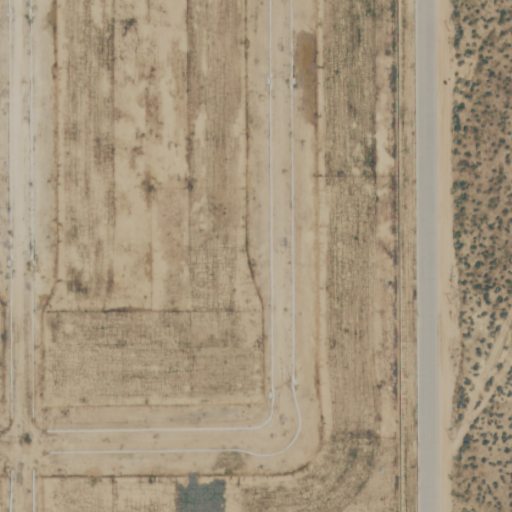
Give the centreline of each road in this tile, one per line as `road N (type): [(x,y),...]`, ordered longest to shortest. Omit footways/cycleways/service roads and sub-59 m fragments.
road 1 (residential): [(14,446),(280,439),(276,0)]
road 2 (residential): [(11,0),(14,511)]
road 3 (residential): [(426,511),(424,0)]
